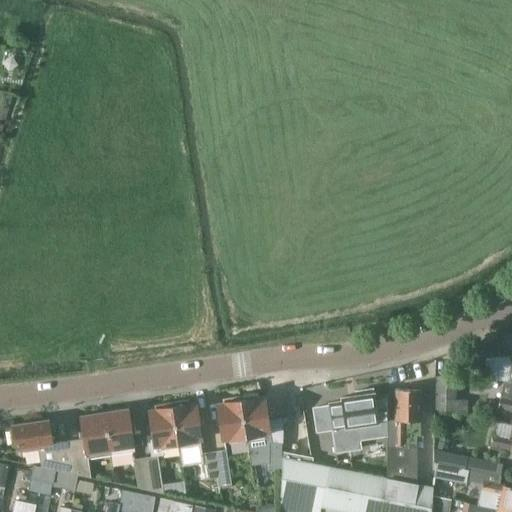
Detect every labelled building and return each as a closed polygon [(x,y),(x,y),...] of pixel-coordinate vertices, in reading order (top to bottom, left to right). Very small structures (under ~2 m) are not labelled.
[(511,356),(487,358),(488,382),(510,381),(511,356)] [(456,400),(456,377),(437,377),(436,408),(467,415),(467,400),(456,400)] [(342,402),(328,403),(335,452),(360,449),(357,426),(388,421),(388,395),(374,397),(373,389),(356,391),(356,395),(342,398),(342,402)] [(388,444),(406,445),(406,421),(420,421),(421,390),(396,390),(395,422),(388,423),(388,438),(388,444)] [(241,396),(247,441),(265,438),(265,443),(270,443),(269,469),(282,470),(282,444),(283,444),(284,418),(282,418),(282,425),(270,427),(265,397),(259,398),(258,394),(241,396)] [(230,443),(247,441),(241,396),(223,399),(224,403),(217,404),(223,440),(229,439),(230,443)] [(511,410),(511,399),(501,397),(499,408),(511,410)] [(190,400),(172,403),(179,447),(196,444),(196,440),(202,439),(197,403),(190,404),(190,400)] [(146,458),(151,491),(164,493),(158,456),(164,455),(163,449),(179,447),(172,403),(155,405),(155,409),(149,410),(153,435),(147,436),(149,450),(150,450),(151,457),(146,458)] [(129,409),(105,413),(111,455),(135,452),(129,409)] [(70,448),(73,474),(91,478),(88,459),(111,455),(105,413),(81,417),(85,446),(70,448)] [(56,471),(73,474),(70,448),(68,441),(52,443),(49,420),(13,425),(14,429),(10,430),(12,446),(16,445),(17,449),(24,448),(24,452),(39,450),(42,468),(56,471)] [(511,427),(510,438),(494,435),(491,446),(511,450),(511,427)] [(388,444),(388,466),(387,478),(354,472),(330,467),(321,507),(349,511),(430,511),(431,509),(433,495),(434,487),(417,484),(417,445),(406,445),(388,444)] [(437,462),(439,463),(473,470),(503,477),(505,465),(437,449),(437,462)] [(214,452),(219,486),(231,484),(226,450),(214,452)] [(218,478),(219,486),(214,452),(202,454),(206,480),(218,478)] [(138,488),(151,491),(146,458),(134,459),(138,488)] [(330,467),(283,458),(279,511),(320,511),(321,506),(321,507),(330,467)] [(473,470),(439,463),(435,478),(469,486),(473,470)] [(34,467),(33,472),(31,478),(53,483),(56,471),(42,468),(34,466),(34,467)] [(511,511),(511,486),(484,481),(478,505),(511,511)] [(124,491),(119,511),(122,511),(152,511),(156,498),(124,491)] [(451,511),(453,499),(433,495),(431,509),(448,511),(451,511)] [(171,511),(174,503),(174,501),(161,498),(158,511),(171,511)] [(23,511),(25,504),(15,502),(12,511),(23,511)] [(511,511),(478,505),(465,502),(462,511),(511,511)] [(118,511),(120,505),(110,503),(107,511),(118,511)]
